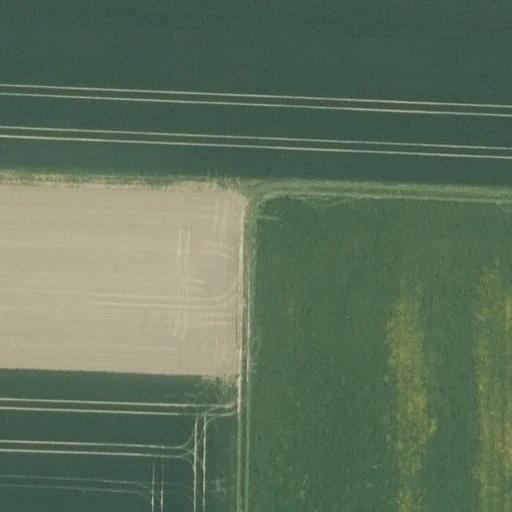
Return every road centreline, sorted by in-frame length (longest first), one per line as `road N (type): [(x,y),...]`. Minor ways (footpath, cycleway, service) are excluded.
road 1 (track): [(0,176),(511,198)]
road 2 (track): [(247,511),(247,187)]
